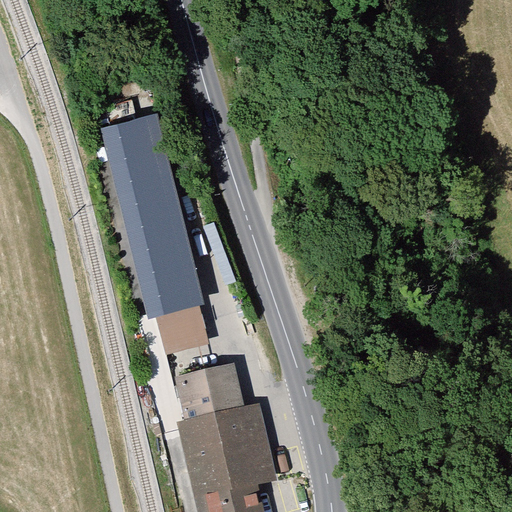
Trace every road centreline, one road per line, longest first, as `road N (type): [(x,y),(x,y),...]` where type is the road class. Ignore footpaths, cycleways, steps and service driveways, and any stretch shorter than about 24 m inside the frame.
road 1 (tertiary): [(332,511),(313,419),(183,0)]
road 2 (track): [(117,511),(45,178),(0,38)]
